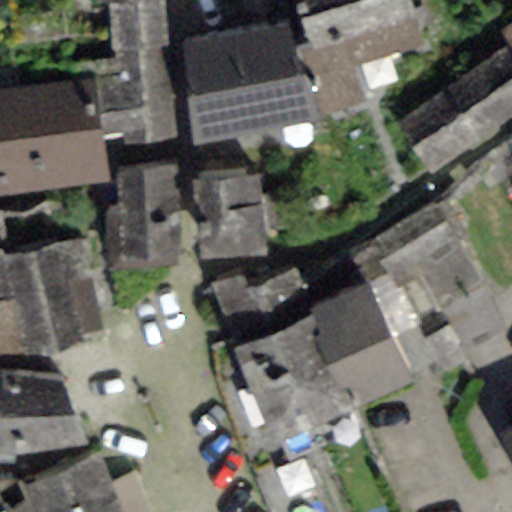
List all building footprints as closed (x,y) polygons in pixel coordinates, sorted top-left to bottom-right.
[(164,46),(158,0),(95,0),(96,5),(108,3),(112,52),(164,46)] [(406,0),(297,0),(327,100),(364,89),(353,52),(416,33),(406,0)] [(307,107),(282,19),(185,38),(199,129),(307,107)] [(511,25),(500,33),(511,47),(511,46),(511,25)] [(176,139),(164,46),(112,52),(112,59),(73,64),(76,84),(95,81),(102,135),(121,132),(123,146),(176,139)] [(511,46),(511,47),(400,120),(432,163),(511,111),(511,46)] [(76,84),(0,94),(0,198),(109,183),(102,135),(95,81),(76,84)] [(256,166),(197,171),(204,242),(260,239),(256,166)] [(173,169),(121,171),(123,266),(175,265),(173,169)] [(365,284),(390,274),(398,288),(422,276),(465,354),(501,333),(458,240),(465,237),(446,200),(350,250),(365,284)] [(70,243),(0,256),(0,328),(3,347),(90,329),(70,243)] [(243,273),(211,286),(236,347),(305,318),(315,314),(312,308),(297,271),(250,290),(243,273)] [(367,284),(312,308),(315,314),(305,318),(346,412),(410,384),(367,284)] [(346,412),(305,318),(236,347),(232,349),(273,444),(346,412)] [(59,374),(0,372),(0,452),(87,450),(59,374)] [(511,431),(500,437),(511,461),(511,431)] [(118,511),(95,453),(2,496),(0,493),(0,511),(118,511)]
